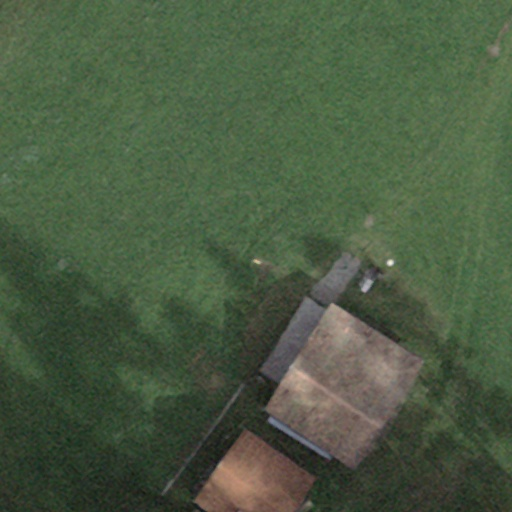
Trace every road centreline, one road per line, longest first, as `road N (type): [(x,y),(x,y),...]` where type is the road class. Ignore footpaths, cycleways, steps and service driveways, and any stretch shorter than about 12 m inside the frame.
road 1 (track): [(351,511),(409,452),(432,390),(428,317),(405,238),(415,175)]
road 2 (track): [(511,18),(415,175)]
